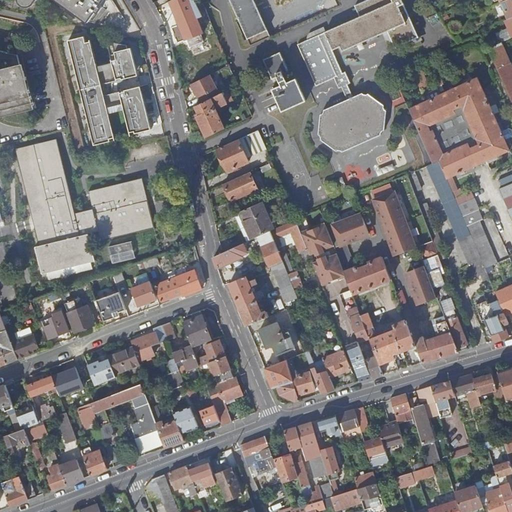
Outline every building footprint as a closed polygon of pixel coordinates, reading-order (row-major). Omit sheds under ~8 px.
[(59,0),(89,20),(97,9),(100,11),(104,6),(101,4),(103,0),(20,0),(21,2),(23,3),(25,5),(28,6),(31,5),(34,4),(35,2),(36,0),(59,0)] [(194,0),(170,0),(170,1),(179,24),(171,28),(178,43),(185,40),(186,40),(203,33),(197,17),(202,15),(194,0)] [(229,0),(236,15),(250,45),(267,37),(264,31),(267,30),(253,0),(229,0)] [(316,86),(334,77),(338,88),(341,86),(348,102),(334,108),(333,106),(324,109),(324,112),(323,112),(323,113),(320,114),(318,134),(320,135),(320,136),(320,137),(320,139),(336,151),(338,150),(339,150),(340,149),(342,151),(351,147),(350,145),(370,136),(371,138),(380,134),(380,132),(381,131),(382,130),(384,129),(386,110),(384,109),(384,108),(383,107),(383,105),(367,93),(365,94),(364,94),(361,93),(352,97),(347,84),(349,83),(344,71),(342,72),(332,50),(340,46),(342,51),(387,31),(394,48),(418,37),(401,0),(366,0),(355,5),(359,17),(297,44),(316,86)] [(511,0),(504,0),(501,2),(508,18),(511,16),(511,0)] [(88,41),(86,35),(70,38),(94,145),(98,144),(111,140),(115,138),(109,112),(125,108),(130,131),(135,129),(136,131),(153,127),(143,90),(129,93),(128,88),(113,92),(114,81),(114,79),(115,79),(115,78),(116,77),(117,76),(118,75),(119,75),(119,74),(120,74),(121,74),(121,73),(122,73),(122,74),(127,73),(139,70),(133,47),(130,48),(129,44),(114,42),(114,45),(109,44),(108,62),(99,65),(93,40),(88,41)] [(511,67),(501,42),(487,48),(511,102),(511,101),(511,67)] [(0,110),(33,102),(27,78),(20,80),(18,72),(21,71),(18,54),(0,50),(0,110)] [(280,52),(263,60),(272,80),(277,77),(281,86),(273,90),(283,112),(307,101),(296,79),(288,83),(284,74),(289,72),(280,52)] [(417,64),(411,68),(418,84),(425,81),(426,81),(421,71),(421,72),(417,64)] [(127,73),(122,74),(122,73),(121,73),(121,74),(120,74),(119,74),(119,75),(118,75),(117,76),(116,77),(115,78),(115,79),(114,79),(114,81),(116,82),(118,82),(120,82),(123,81),(125,79),(126,78),(127,75),(127,73)] [(210,74),(191,84),(200,103),(219,94),(210,74)] [(491,95),(485,97),(477,78),(442,94),(426,101),(409,109),(432,163),(438,161),(446,178),(451,176),(459,172),(463,170),(509,150),(504,140),(500,131),(493,114),(498,111),(491,95)] [(142,85),(128,88),(129,93),(143,90),(142,85)] [(200,103),(195,106),(199,115),(194,118),(197,125),(200,124),(206,137),(224,129),(215,108),(233,100),(228,89),(219,94),(200,103)] [(424,97),(426,101),(442,94),(440,89),(424,97)] [(508,128),(500,131),(504,140),(511,136),(511,135),(511,130),(511,129),(508,128)] [(258,130),(216,148),(219,155),(218,158),(220,164),(224,165),(227,171),(248,162),(245,155),(265,147),(258,130)] [(100,240),(154,227),(142,178),(88,191),(92,208),(74,212),(56,139),(15,149),(38,245),(34,246),(41,273),(46,272),(47,278),(92,268),(90,261),(94,260),(88,233),(97,231),(100,240)] [(438,161),(432,163),(426,166),(469,264),(472,263),(478,276),(480,275),(487,272),(485,267),(467,226),(449,185),(446,178),(438,161)] [(271,168),(269,163),(260,167),(262,172),(271,168)] [(420,188),(414,171),(407,174),(414,191),(420,188)] [(250,172),(223,184),(230,201),(257,189),(250,172)] [(511,182),(499,188),(503,198),(511,193),(511,182)] [(479,220),(482,219),(470,190),(463,193),(463,194),(461,195),(459,189),(456,190),(454,183),(449,185),(467,226),(479,220)] [(395,255),(414,248),(393,193),(374,200),(395,255)] [(511,205),(511,194),(503,198),(507,208),(511,205)] [(262,202),(239,212),(243,223),(240,224),(247,241),(257,236),(270,231),(273,229),(262,202)] [(429,234),(436,231),(426,203),(419,206),(429,234)] [(361,214),(333,225),(341,244),(368,234),(361,214)] [(306,218),(297,221),(309,254),(315,252),(328,247),(333,244),(325,224),(311,229),(306,218)] [(297,221),(296,219),(273,229),(270,231),(274,241),(275,245),(279,243),(280,246),(290,242),(292,241),(291,238),(294,237),(296,243),(295,243),(298,252),(299,251),(300,252),(304,253),(306,258),(310,256),(309,254),(297,221)] [(485,267),(491,264),(497,262),(479,220),(467,226),(485,267)] [(435,247),(441,245),(436,231),(429,234),(432,240),(435,247)] [(423,259),(437,253),(435,247),(432,240),(418,246),(421,254),(423,259)] [(135,257),(131,241),(108,246),(112,263),(135,257)] [(275,245),(274,241),(261,247),(269,265),(270,265),(281,260),(286,271),(291,284),(293,288),(299,285),(298,282),(300,281),(295,270),(292,272),(284,251),(279,253),(275,245)] [(242,243),(222,253),(213,257),(217,267),(242,255),(241,254),(245,252),(242,243)] [(437,253),(439,259),(445,256),(441,245),(435,247),(437,253)] [(328,247),(315,252),(318,261),(331,256),(328,247)] [(318,261),(313,263),(321,284),(345,275),(344,272),(336,254),(331,256),(318,261)] [(144,265),(145,267),(159,262),(156,256),(143,261),(144,265)] [(357,267),(344,272),(345,275),(353,295),(391,280),(382,257),(368,263),(369,265),(358,269),(357,267)] [(281,260),(270,265),(275,276),(286,271),(281,260)] [(419,304),(436,297),(424,265),(406,271),(419,304)] [(183,295),(201,288),(194,270),(188,272),(185,266),(173,270),(175,277),(176,276),(183,293),(183,295)] [(436,286),(447,282),(441,267),(430,271),(436,286)] [(119,270),(112,272),(115,282),(117,286),(125,283),(119,270)] [(175,277),(173,270),(167,272),(170,279),(154,285),(161,301),(183,293),(176,276),(175,277)] [(280,288),(291,284),(286,271),(275,276),(280,288)] [(136,306),(157,298),(146,272),(135,276),(138,285),(132,287),(137,301),(135,302),(136,306)] [(489,278),(487,272),(480,275),(483,281),(489,278)] [(249,277),(248,274),(229,282),(239,307),(255,300),(250,287),(257,283),(255,278),(247,281),(246,278),(249,277)] [(296,295),(293,288),(291,284),(280,288),(279,289),(284,302),(297,297),(296,295)] [(511,285),(496,292),(497,297),(498,299),(504,312),(505,315),(511,311),(511,285)] [(119,312),(126,310),(119,291),(95,299),(104,321),(114,317),(115,317),(115,318),(117,318),(117,317),(118,317),(119,316),(119,315),(120,315),(119,312)] [(303,293),(296,295),(297,297),(299,304),(302,309),(307,307),(306,304),(307,303),(303,293)] [(75,330),(93,323),(87,306),(83,307),(79,297),(65,303),(75,330)] [(498,299),(487,303),(486,300),(475,305),(482,320),(485,319),(494,340),(509,336),(504,324),(509,323),(505,315),(504,312),(498,299)] [(261,313),(255,300),(239,307),(247,325),(269,316),(267,311),(261,313)] [(457,347),(467,343),(451,302),(441,306),(444,315),(445,316),(457,347)] [(350,318),(353,323),(359,340),(369,336),(360,315),(358,308),(349,311),(351,317),(350,318)] [(61,334),(64,341),(72,338),(69,331),(61,310),(53,313),(54,316),(42,321),(48,339),(61,334)] [(367,312),(360,315),(369,336),(374,334),(372,328),(374,328),(367,312)] [(0,364),(17,358),(8,335),(0,314),(0,339),(1,342),(0,344),(0,364)] [(191,345),(192,347),(211,339),(202,315),(182,322),(191,345)] [(433,319),(437,336),(425,341),(423,336),(419,337),(414,321),(405,319),(406,320),(407,323),(407,324),(416,346),(422,362),(458,351),(457,347),(445,316),(444,315),(433,319)] [(376,356),(383,373),(398,369),(394,357),(396,357),(394,352),(404,348),(405,349),(416,346),(407,324),(407,323),(406,320),(393,325),(395,329),(370,339),(371,342),(373,347),(376,356)] [(167,339),(168,340),(176,337),(169,322),(162,325),(167,339)] [(277,322),(259,329),(266,347),(272,345),(275,354),(294,347),(288,331),(281,333),(277,322)] [(133,346),(138,361),(154,355),(151,346),(167,339),(162,325),(153,328),(154,332),(131,341),(133,346)] [(8,335),(17,358),(33,352),(31,347),(37,344),(30,327),(8,335)] [(323,337),(315,340),(322,359),(330,377),(342,372),(344,377),(353,374),(343,350),(330,355),(327,348),(323,337)] [(197,359),(199,365),(225,356),(219,340),(205,345),(208,354),(197,359)] [(346,346),(360,380),(371,377),(357,341),(346,346)] [(343,350),(341,343),(327,348),(330,355),(343,350)] [(179,369),(180,372),(199,365),(197,359),(196,359),(192,347),(191,345),(172,353),(174,358),(179,369)] [(115,374),(140,364),(138,361),(133,346),(108,356),(115,374)] [(86,363),(95,387),(117,379),(115,374),(108,356),(86,363)] [(225,356),(199,365),(201,372),(211,368),(211,370),(209,371),(211,376),(213,375),(217,383),(233,377),(225,356)] [(367,359),(374,376),(383,373),(376,356),(367,359)] [(307,358),(321,393),(334,388),(330,377),(322,359),(313,363),(310,357),(307,358)] [(171,372),(179,369),(174,358),(167,361),(171,372)] [(289,370),(286,359),(264,368),(267,376),(272,374),(277,386),(280,393),(295,400),(299,399),(292,377),(289,370)] [(82,364),(52,376),(56,387),(59,395),(67,392),(64,384),(86,376),(82,364)] [(293,368),(289,370),(292,377),(292,376),(298,394),(315,389),(309,371),(295,375),(293,368)] [(505,394),(508,404),(511,403),(511,368),(499,373),(505,394)] [(165,390),(184,383),(180,372),(179,369),(171,372),(159,376),(165,390)] [(498,372),(475,379),(482,403),(489,401),(487,394),(490,393),(489,391),(494,389),(495,392),(497,391),(499,396),(505,394),(499,373),(498,372)] [(475,379),(473,373),(454,379),(458,395),(470,391),(473,400),(471,401),(472,406),(482,404),(482,403),(475,379)] [(272,374),(267,376),(272,388),(277,386),(272,374)] [(56,387),(52,376),(27,385),(32,396),(56,387)] [(217,383),(207,387),(208,389),(221,422),(222,425),(232,421),(224,401),(242,394),(235,376),(233,377),(217,383)] [(451,379),(432,385),(436,398),(439,409),(441,417),(453,414),(450,406),(448,398),(456,395),(451,379)] [(158,426),(156,423),(155,420),(152,411),(141,383),(121,391),(91,403),(99,424),(106,421),(102,409),(132,397),(145,431),(158,426)] [(16,411),(6,384),(0,386),(0,407),(5,405),(6,410),(8,410),(16,431),(23,429),(16,411)] [(192,384),(185,386),(189,396),(196,394),(192,384)] [(436,398),(432,385),(418,389),(421,400),(428,399),(428,398),(432,397),(433,399),(436,398)] [(221,422),(208,389),(200,392),(205,404),(202,405),(203,408),(200,410),(207,428),(221,422)] [(411,410),(406,393),(391,398),(398,422),(399,423),(404,421),(402,413),(411,410)] [(196,394),(189,396),(193,406),(200,403),(196,394)] [(424,403),(412,406),(423,443),(435,440),(424,403)] [(174,412),(170,404),(164,406),(170,422),(164,424),(162,420),(156,423),(158,426),(159,430),(164,443),(165,447),(179,442),(185,439),(182,433),(174,412)] [(32,405),(16,411),(23,429),(24,428),(38,423),(35,415),(36,414),(32,405)] [(190,405),(174,412),(182,433),(198,426),(190,405)] [(364,406),(356,408),(362,431),(370,428),(364,406)] [(43,421),(47,419),(42,407),(37,409),(42,422),(43,421)] [(94,416),(90,407),(77,412),(83,426),(92,423),(90,418),(94,416)] [(364,437),(356,408),(336,414),(341,431),(356,426),(359,439),(364,437)] [(152,411),(155,420),(161,418),(157,409),(152,411)] [(77,439),(67,412),(66,412),(56,416),(67,443),(77,439)] [(341,431),(336,414),(319,420),(322,430),(329,429),(330,433),(332,434),(335,433),(336,435),(342,434),(341,431)] [(322,430),(319,420),(312,422),(317,438),(323,436),(322,430)] [(42,422),(38,423),(24,428),(31,444),(40,469),(43,468),(45,465),(33,434),(46,429),(43,421),(42,422)] [(317,438),(312,422),(285,430),(291,450),(303,446),(307,459),(311,458),(322,455),(321,450),(317,438)] [(404,441),(399,423),(398,422),(379,428),(382,436),(385,447),(404,441)] [(24,428),(23,429),(16,431),(5,436),(9,446),(17,443),(17,442),(21,441),(20,439),(24,438),(27,445),(31,444),(24,428)] [(164,443),(159,430),(136,438),(141,452),(164,443)] [(275,459),(266,435),(241,445),(246,457),(255,453),(261,451),(263,459),(266,458),(268,464),(270,464),(271,466),(276,464),(275,459)] [(389,460),(385,447),(382,436),(365,441),(372,465),(389,460)] [(108,438),(104,440),(110,455),(114,454),(108,438)] [(91,475),(107,469),(101,454),(94,457),(90,447),(81,451),(91,475)] [(333,447),(321,450),(322,455),(328,474),(340,470),(333,447)] [(13,448),(10,449),(18,470),(21,469),(13,448)] [(48,477),(53,489),(68,484),(60,465),(55,452),(51,454),(56,466),(52,467),(53,470),(50,471),(52,475),(48,477)] [(255,453),(246,457),(252,473),(261,469),(255,453)] [(292,454),(275,459),(276,464),(283,481),(299,476),(295,463),(292,454)] [(311,458),(307,459),(305,460),(311,477),(317,475),(311,458)] [(60,465),(68,484),(84,477),(77,459),(60,465)] [(303,461),(295,463),(299,476),(307,505),(323,500),(324,499),(321,491),(309,494),(308,490),(311,489),(303,461)] [(501,487),(508,511),(511,511),(511,491),(506,474),(511,472),(511,464),(511,461),(494,466),(497,476),(498,477),(501,487)] [(193,468),(192,464),(187,465),(194,482),(196,488),(199,486),(204,485),(205,486),(216,482),(209,462),(193,468)] [(223,470),(216,473),(226,501),(243,495),(243,494),(242,495),(239,490),(241,489),(234,473),(233,473),(231,468),(232,467),(231,467),(229,464),(222,467),(223,470)] [(194,482),(187,465),(170,472),(176,488),(194,482)] [(427,474),(425,467),(417,470),(419,477),(427,474)] [(415,482),(412,471),(396,476),(399,485),(400,487),(415,482)] [(377,483),(374,472),(365,475),(362,476),(355,478),(358,489),(377,483)] [(175,501),(165,474),(153,478),(145,489),(150,502),(164,496),(167,504),(175,501)] [(498,477),(497,476),(493,477),(497,490),(487,493),(486,493),(489,502),(489,503),(492,511),(508,511),(501,487),(498,477)] [(334,477),(329,479),(334,496),(339,494),(334,477)] [(0,509),(10,506),(6,497),(4,490),(1,483),(0,483),(0,509)] [(22,483),(4,490),(10,506),(28,499),(24,486),(22,483)] [(24,486),(28,499),(36,495),(37,495),(32,483),(24,486)] [(380,491),(377,483),(358,489),(362,501),(365,510),(384,504),(380,491)] [(478,489),(477,486),(455,493),(458,501),(461,511),(465,511),(483,506),(483,505),(478,490),(478,489)] [(485,487),(478,489),(478,490),(483,505),(489,503),(489,502),(486,493),(487,493),(485,487)] [(339,494),(334,496),(332,497),(334,505),(335,509),(362,501),(358,489),(339,494)] [(197,492),(197,491),(191,493),(194,501),(200,499),(199,497),(197,492)] [(324,499),(323,500),(325,508),(334,505),(332,497),(324,499)] [(293,509),(291,510),(291,511),(317,511),(325,508),(323,500),(307,505),(293,509)] [(179,511),(180,511),(175,501),(167,504),(165,505),(167,511),(179,511)] [(461,511),(458,501),(429,509),(430,511),(461,511)]
